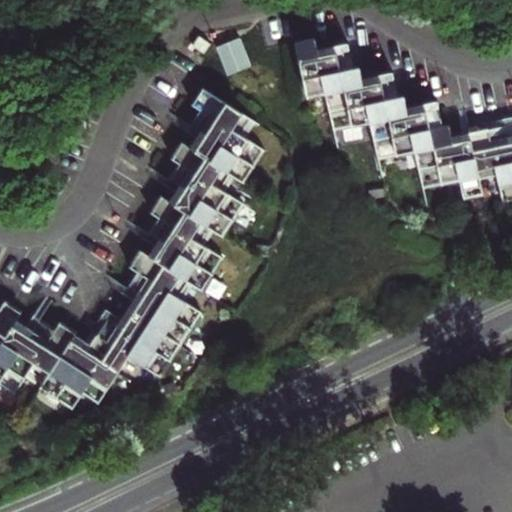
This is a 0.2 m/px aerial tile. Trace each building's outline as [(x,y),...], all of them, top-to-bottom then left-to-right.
[(491,22),(491,38),(511,37),(511,21),(491,22)] [(465,194),(483,191),(480,177),(497,173),(503,200),(511,198),(511,132),(509,133),(507,122),(489,126),(452,134),(450,125),(449,122),(443,123),(429,126),(424,100),(415,102),(407,103),(404,91),(397,93),(385,95),(380,71),(371,73),(363,75),(360,62),(352,64),(339,66),(334,42),(325,44),(316,46),(314,34),(294,39),(306,95),(327,91),(335,128),(371,120),(379,158),(415,150),(423,186),(461,178),(465,194)] [(352,64),(346,40),(334,42),(339,66),(352,64)] [(385,95),(397,93),(392,69),(380,71),(385,95)] [(159,237),(149,252),(141,247),(135,256),(130,264),(138,270),(128,285),(137,291),(123,314),(117,324),(106,317),(90,342),(81,336),(76,332),(77,331),(60,320),(55,328),(44,321),(39,318),(32,328),(16,317),(21,309),(6,300),(0,308),(0,381),(15,391),(29,367),(45,377),(41,384),(73,405),(82,391),(98,401),(128,353),(161,374),(202,310),(179,295),(189,279),(202,287),(223,255),(200,240),(210,225),(223,233),(244,201),(221,186),(231,170),(244,179),(264,146),(241,132),(251,116),(203,85),(198,93),(192,101),(201,106),(190,122),(201,129),(191,145),(182,140),(179,144),(172,155),(181,161),(171,177),(179,182),(169,198),(161,193),(157,200),(151,209),(159,214),(148,230),(159,237)] [(443,123),(438,97),(424,100),(429,126),(443,123)] [(20,190),(23,205),(42,201),(39,187),(20,190)]
